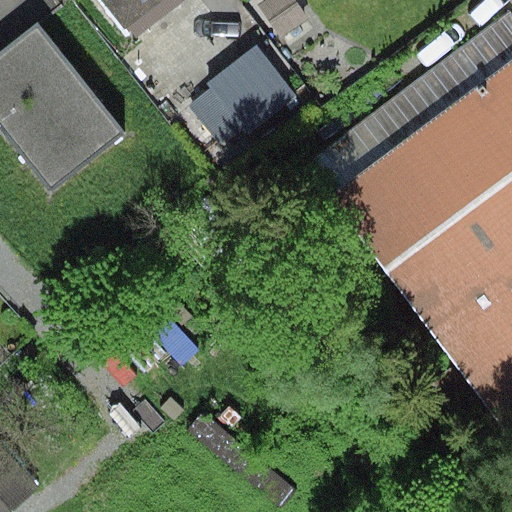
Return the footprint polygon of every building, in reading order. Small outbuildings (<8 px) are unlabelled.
[(99,0),(123,30),(127,27),(136,38),(184,0),(99,0)] [(292,0),(268,0),(259,7),(281,39),(307,21),(292,0)] [(328,198),(511,452),(511,15),(311,159),(335,193),(328,198)] [(0,52),(0,130),(48,194),(126,134),(40,22),(0,52)] [(256,46),(207,85),(211,89),(191,105),(229,153),(298,99),(256,46)] [(0,511),(9,511),(32,492),(0,457),(0,511)]
